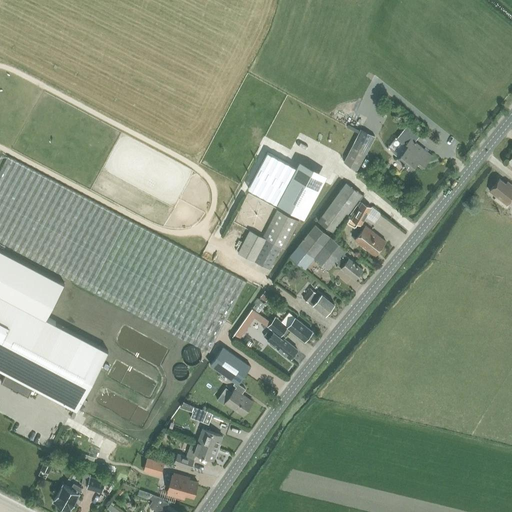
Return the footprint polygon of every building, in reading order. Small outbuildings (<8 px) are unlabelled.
[(408,148),(400,158),(399,159),(412,169),(417,163),(423,168),(433,156),(415,141),(420,136),(407,126),(397,138),(409,147),(408,148)] [(356,139),(370,147),(374,140),(374,139),(360,131),(359,133),(356,139)] [(311,137),(301,156),(325,168),(338,142),(328,136),(324,144),(311,137)] [(387,148),(400,158),(408,148),(395,138),(387,148)] [(450,138),(447,148),(454,150),(457,140),(450,138)] [(356,139),(342,167),(357,174),(370,147),(356,139)] [(249,186),(304,217),(324,182),(269,151),(249,186)] [(0,241),(73,280),(73,281),(186,340),(209,352),(246,282),(8,157),(0,171),(0,241)] [(499,179),(489,191),(506,205),(511,197),(511,186),(507,182),(505,184),(499,179)] [(362,194),(346,182),(318,220),(335,232),(362,194)] [(353,220),(363,203),(359,201),(348,217),(353,220)] [(372,208),(363,203),(353,220),(362,225),(372,208)] [(276,209),(262,236),(281,246),(284,248),(298,221),(276,209)] [(347,249),(315,224),(289,256),(305,268),(313,259),(330,272),(336,264),(355,279),(363,269),(344,253),(347,249)] [(386,241),(366,225),(355,239),(375,255),(386,241)] [(238,252),(270,269),(281,246),(262,236),(250,230),(238,252)] [(214,253),(216,247),(209,245),(207,250),(214,253)] [(0,368),(6,372),(2,381),(2,380),(1,381),(2,382),(2,381),(12,386),(11,387),(12,388),(17,390),(18,391),(19,390),(28,395),(29,395),(33,386),(77,409),(108,351),(55,323),(55,322),(46,316),(64,283),(0,248),(0,368)] [(261,296),(265,300),(270,293),(266,289),(261,296)] [(311,289),(305,296),(303,299),(310,304),(310,303),(327,315),(335,305),(318,291),(316,293),(311,289)] [(268,326),(271,321),(252,308),(246,317),(252,321),(255,317),(268,326)] [(275,317),(271,321),(284,332),(288,327),(291,330),(304,341),(306,339),(307,338),(309,336),(309,335),(312,331),(289,312),(281,322),(275,317)] [(246,317),(234,334),(240,339),(252,321),(246,317)] [(265,334),(264,336),(270,341),(270,343),(275,347),(277,347),(290,358),(297,349),(284,338),(283,340),(279,337),(283,332),(284,332),(271,321),(268,326),(270,328),(265,334)] [(184,360),(187,363),(191,365),(195,364),(198,362),(200,359),(201,355),(200,351),(197,348),(193,346),(189,347),(185,349),(183,352),(182,356),(184,360)] [(225,402),(243,415),(252,401),(241,394),(245,388),(238,383),(250,366),(223,346),(210,364),(235,382),(233,384),(236,386),(232,392),(225,402)] [(174,377),(177,379),(180,380),(184,380),(187,378),(189,375),(189,372),(188,368),(186,365),(182,364),(179,364),(175,366),(173,369),(173,373),(174,377)] [(84,422),(91,412),(80,405),(74,415),(84,422)] [(206,410),(195,406),(193,411),(191,417),(203,422),(205,415),(204,415),(206,410)] [(203,430),(199,442),(218,449),(223,437),(203,430)] [(218,449),(199,442),(197,446),(191,444),(186,456),(178,452),(174,463),(191,469),(196,454),(214,460),(218,449)] [(79,457),(76,468),(81,469),(83,464),(84,459),(79,457)] [(151,470),(150,472),(161,475),(165,462),(147,457),(144,468),(151,470)] [(106,472),(107,469),(106,469),(107,466),(96,463),(96,462),(93,461),(86,459),(84,459),(83,464),(81,469),(93,473),(101,475),(102,472),(106,472)] [(182,477),(182,475),(173,473),(173,475),(172,475),(167,493),(185,498),(186,494),(194,496),(198,482),(189,479),(182,477)] [(90,476),(87,488),(102,492),(105,480),(90,476)] [(53,500),(53,501),(70,511),(70,510),(80,493),(79,493),(82,487),(74,483),(71,488),(63,484),(54,500),(53,500)] [(141,488),(150,492),(152,486),(143,483),(141,488)] [(149,506),(154,509),(158,511),(163,511),(169,504),(158,496),(153,494),(150,498),(153,500),(149,506)]
